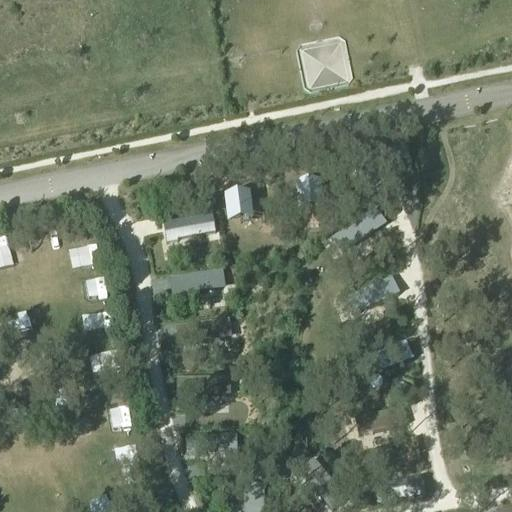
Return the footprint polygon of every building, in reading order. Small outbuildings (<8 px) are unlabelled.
[(372,180),(409,173),(405,155),(357,165),(358,172),(356,172),(359,185),(372,182),(372,180)] [(320,212),(319,185),(298,186),(299,213),(320,212)] [(251,225),(247,199),(226,201),(229,228),(251,225)] [(384,230),(373,215),(330,246),(330,247),(333,245),(343,259),(346,257),(345,255),(354,249),(355,250),(384,230)] [(211,221),(165,228),(166,236),(164,236),(166,248),(178,246),(178,244),(213,239),(211,221)] [(87,235),(69,240),(73,261),(92,256),(87,235)] [(96,266),(76,270),(80,291),(100,286),(96,266)] [(221,277),(168,284),(171,302),(205,297),(205,295),(216,294),(216,296),(220,295),(218,278),(221,278),(221,277)] [(397,299),(389,283),(342,307),(345,306),(352,322),(356,320),(355,318),(365,313),(366,315),(397,299)] [(0,307),(0,311),(4,327),(24,321),(19,302),(0,307)] [(227,326),(175,332),(177,351),(212,346),(211,344),(222,343),(223,345),(227,344),(225,327),(227,327),(227,326)] [(411,364),(404,347),(355,368),(358,367),(364,383),(368,382),(367,380),(378,375),(378,377),(411,364)] [(228,385),(175,385),(176,403),(211,403),(211,401),(222,401),(222,403),(226,403),(226,385),(228,385)] [(2,402),(4,431),(22,429),(19,401),(2,402)] [(353,427),(357,442),(404,432),(400,417),(353,427)] [(101,436),(102,453),(130,452),(129,435),(101,436)] [(236,442),(185,442),(185,462),(236,462),(236,442)] [(325,511),(338,511),(345,507),(311,466),(312,469),(299,480),(302,483),(303,482),(310,490),(309,491),(325,511)] [(421,482),(374,492),(378,509),(424,499),(421,482)] [(243,511),(261,511),(262,492),(261,492),(261,495),(244,495),(244,499),(246,499),(246,510),(244,510),(243,511)] [(25,511),(55,511),(51,500),(25,511)]
